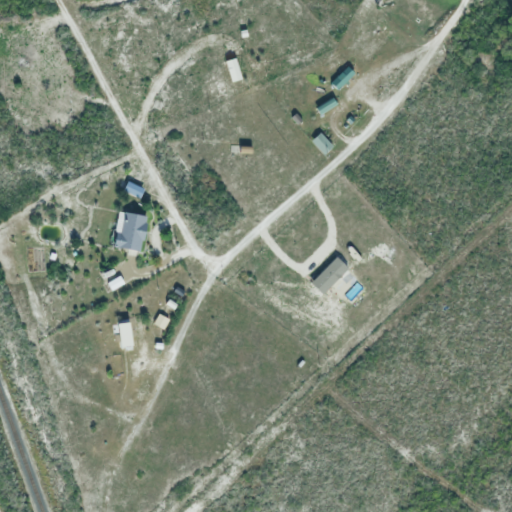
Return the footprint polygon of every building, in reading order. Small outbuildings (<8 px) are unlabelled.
[(224,60),(235,57),(241,78),(230,82),(224,60)] [(353,72),(336,90),(330,83),(347,66),(353,72)] [(309,99),(313,86),(319,88),(315,101),(309,99)] [(318,114),(314,107),(331,97),(335,104),(318,114)] [(318,132),(332,145),(322,155),(309,141),(318,132)] [(122,190),(126,181),(143,188),(139,197),(122,190)] [(146,216),(139,251),(113,246),(119,211),(146,216)] [(110,290),(105,282),(119,275),(124,283),(110,290)] [(164,304),(168,299),(176,304),(172,309),(164,304)] [(116,324),(128,322),(130,344),(119,345),(116,324)]
